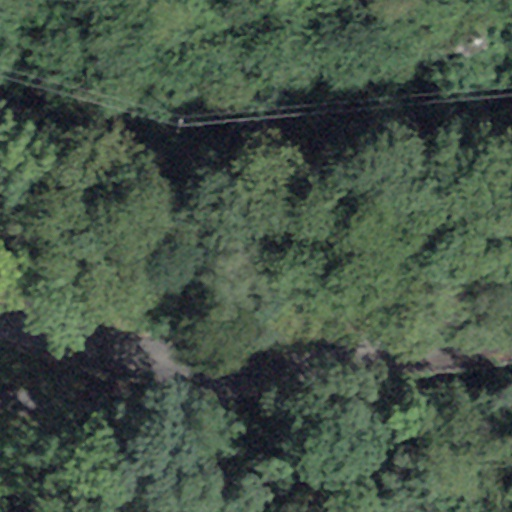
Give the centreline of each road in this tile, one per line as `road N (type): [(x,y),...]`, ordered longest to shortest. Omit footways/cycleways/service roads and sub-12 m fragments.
road 1 (unclassified): [(111,344),(223,355),(406,316),(511,307)]
road 2 (unclassified): [(111,344),(34,398),(0,398)]
